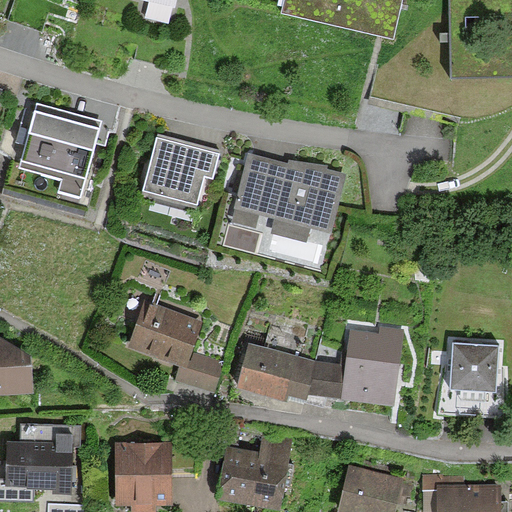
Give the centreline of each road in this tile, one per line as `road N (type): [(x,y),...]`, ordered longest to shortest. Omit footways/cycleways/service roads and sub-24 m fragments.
road 1 (residential): [(0,56),(132,97),(391,146)]
road 2 (residential): [(511,452),(461,454),(216,408)]
